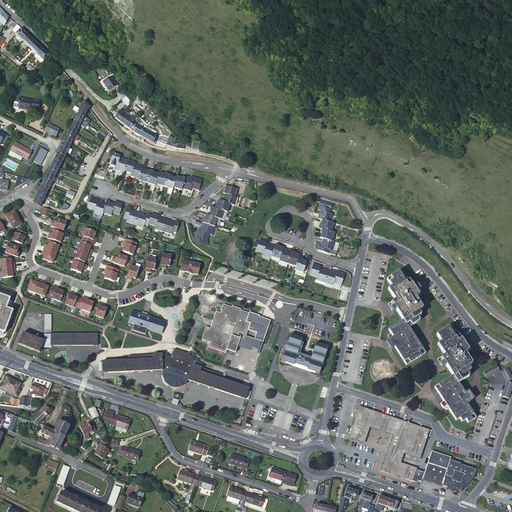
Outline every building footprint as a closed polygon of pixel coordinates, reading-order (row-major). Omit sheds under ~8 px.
[(0,22),(4,26),(5,23),(9,17),(5,13),(0,19),(0,22)] [(23,41),(28,35),(21,28),(17,25),(14,29),(17,32),(15,33),(23,41)] [(23,41),(30,47),(35,41),(34,40),(28,35),(23,41)] [(35,41),(30,47),(36,54),(42,48),(35,41)] [(43,61),(49,55),(42,48),(36,54),(43,61)] [(36,54),(35,56),(41,62),(43,61),(36,54)] [(28,64),(25,69),(31,73),(35,69),(28,64)] [(61,76),(65,72),(61,67),(56,70),(61,76)] [(118,85),(112,76),(103,82),(108,91),(118,85)] [(66,90),(74,85),(70,79),(62,85),(66,90)] [(26,97),(26,96),(19,94),(18,99),(19,101),(18,106),(28,108),(30,106),(38,107),(40,99),(31,97),(31,98),(26,97)] [(78,113),(84,116),(89,107),(83,100),(79,109),(77,113),(78,113)] [(115,118),(124,125),(130,118),(129,118),(131,116),(126,112),(122,109),(115,118)] [(90,120),(84,116),(78,113),(75,117),(82,121),(87,124),(90,120)] [(82,121),(75,117),(73,122),(79,126),(80,125),(82,121)] [(130,118),(124,125),(129,129),(134,122),(130,118)] [(134,122),(129,129),(133,132),(139,125),(139,124),(141,122),(137,119),(134,122)] [(79,126),(73,122),(68,131),(75,135),(79,126)] [(147,126),(141,122),(139,124),(139,125),(133,132),(139,135),(143,128),(146,126),(147,126)] [(47,124),(44,131),(56,136),(59,129),(47,124)] [(145,139),(150,131),(151,129),(146,126),(143,128),(139,135),(145,139)] [(75,135),(68,131),(67,135),(63,141),(70,145),(73,139),(77,142),(79,137),(75,135)] [(156,135),(150,131),(145,139),(152,143),(154,140),(156,141),(158,136),(158,135),(157,134),(156,135)] [(166,145),(168,139),(160,136),(157,142),(166,145)] [(176,148),(178,143),(177,143),(168,139),(166,145),(176,148)] [(57,153),(64,157),(70,145),(63,141),(59,149),(57,153)] [(14,142),(10,150),(10,151),(16,154),(27,159),(31,151),(14,142)] [(40,148),(33,162),(40,166),(47,152),(40,148)] [(51,165),(59,168),(64,157),(57,153),(52,164),(51,165)] [(124,171),(127,160),(124,159),(124,160),(119,158),(120,156),(113,154),(109,165),(116,167),(115,170),(123,173),(124,171)] [(135,162),(127,160),(124,171),(126,172),(124,179),(127,180),(129,173),(131,174),(130,176),(138,179),(142,169),(142,166),(139,165),(139,166),(135,165),(135,162)] [(47,174),(54,177),(59,168),(51,165),(48,171),(47,174)] [(138,179),(138,181),(146,183),(150,171),(147,169),(146,170),(145,170),(142,169),(138,179)] [(154,172),(150,171),(146,183),(151,185),(155,186),(155,184),(158,174),(154,173),(154,172)] [(155,184),(164,187),(168,174),(164,173),(164,174),(159,172),(158,174),(155,184)] [(171,194),(173,188),(173,187),(176,178),(171,176),(171,175),(168,174),(164,187),(169,188),(167,193),(171,194)] [(173,188),(181,190),(182,189),(185,178),(182,176),(181,178),(176,176),(176,178),(173,187),(173,188)] [(190,177),(186,176),(185,178),(182,189),(190,191),(191,189),(198,191),(202,179),(191,176),(190,177)] [(22,185),(29,180),(17,177),(16,183),(14,189),(22,185)] [(1,179),(0,179),(0,189),(7,190),(9,181),(1,179)] [(42,183),(40,187),(48,190),(50,186),(42,182),(42,183)] [(230,204),(235,206),(237,197),(235,196),(237,189),(226,185),(223,193),(226,194),(224,198),(223,198),(222,201),(230,204)] [(38,190),(36,195),(44,199),(46,194),(38,190)] [(44,199),(36,195),(33,202),(32,203),(40,207),(44,199)] [(103,213),(105,203),(102,202),(102,203),(97,202),(98,200),(90,197),(87,209),(94,211),(93,213),(101,216),(103,213)] [(110,201),(106,200),(105,203),(103,213),(111,215),(112,213),(119,215),(123,203),(115,201),(114,204),(109,202),(110,201)] [(224,211),(227,212),(230,204),(222,201),(218,200),(216,205),(214,208),(224,211)] [(318,218),(322,220),(330,222),(332,213),(330,212),(331,209),(320,206),(319,210),(321,210),(319,215),(319,214),(318,218)] [(126,222),(134,225),(139,212),(135,211),(135,212),(131,210),(131,208),(127,207),(123,218),(127,219),(126,222)] [(217,219),(221,220),(222,216),(224,211),(214,208),(211,207),(210,211),(211,211),(209,216),(217,219)] [(49,210),(43,208),(40,215),(47,218),(49,210)] [(4,217),(7,224),(16,219),(12,212),(4,217)] [(134,225),(143,228),(144,225),(147,226),(148,224),(151,215),(147,213),(146,216),(142,214),(142,213),(139,212),(134,225)] [(154,229),(162,231),(166,219),(163,218),(163,219),(159,217),(159,215),(151,213),(151,215),(148,224),(155,226),(154,229)] [(209,216),(206,215),(204,219),(203,219),(202,223),(215,227),(216,224),(217,219),(209,216)] [(51,222),(49,226),(54,228),(63,231),(66,222),(55,218),(54,222),(54,223),(51,222)] [(16,219),(7,224),(11,230),(19,226),(16,219)] [(166,219),(162,231),(171,234),(172,232),(176,233),(179,222),(175,220),(174,222),(170,221),(171,220),(166,219)] [(318,228),(322,229),(331,232),(334,223),(330,222),(322,220),(321,224),(319,224),(318,228)] [(198,230),(196,238),(207,241),(209,234),(212,235),(214,228),(215,227),(202,223),(201,226),(200,228),(199,230),(198,230)] [(95,232),(85,228),(81,240),(91,244),(92,245),(94,239),(92,239),(93,236),(95,232)] [(321,233),(320,238),(322,238),(332,241),(335,233),(331,232),(322,229),(320,233),(321,233)] [(48,235),(47,238),(50,239),(60,243),(63,234),(62,234),(53,230),(52,234),(51,235),(48,235)] [(18,234),(14,233),(12,241),(22,244),(26,233),(19,231),(18,234)] [(332,241),(322,238),(321,242),(322,242),(321,247),(319,246),(318,250),(328,253),(329,250),(332,251),(335,242),(332,241)] [(136,243),(124,239),(122,244),(124,244),(123,247),(122,251),(132,255),(136,243)] [(262,256),(270,259),(271,257),(274,246),(271,244),(270,245),(266,244),(267,242),(259,239),(258,242),(256,248),(256,251),(263,253),(262,256)] [(59,245),(49,242),(48,245),(47,247),(44,246),(43,249),(56,254),(59,245)] [(80,242),(77,250),(89,255),(91,251),(88,250),(89,248),(90,245),(80,242)] [(335,256),(339,243),(335,242),(332,251),(329,250),(328,253),(335,256)] [(18,247),(8,243),(5,253),(18,257),(19,254),(16,253),(17,251),(18,247)] [(279,260),(282,249),(283,248),(278,246),(278,245),(275,244),(274,246),(271,257),(279,260)] [(56,254),(43,249),(42,253),(45,254),(44,255),(43,259),(53,262),(56,254)] [(279,261),(287,264),(291,251),(288,250),(287,251),(282,249),(279,260),(279,261)] [(89,255),(77,250),(74,259),(84,262),(85,259),(86,257),(88,258),(89,255)] [(291,251),(287,264),(296,267),(299,257),(299,255),(295,253),(295,252),(291,251)] [(127,257),(117,254),(115,257),(115,259),(112,258),(110,261),(123,266),(127,257)] [(171,255),(161,254),(159,267),(163,268),(164,265),(166,265),(169,266),(171,255)] [(296,267),(295,270),(303,273),(307,261),(302,259),(302,258),(299,257),(296,267)] [(146,258),(144,271),(148,271),(149,269),(150,269),(154,269),(155,259),(146,258)] [(10,259),(0,260),(0,264),(1,269),(14,268),(13,264),(11,264),(10,262),(10,259)] [(188,273),(191,261),(184,259),(184,261),(181,260),(179,271),(184,272),(188,273)] [(83,264),(73,260),(70,269),(80,273),(81,269),(82,268),(84,269),(86,265),(83,264)] [(197,262),(191,261),(188,273),(192,274),(197,275),(199,265),(197,264),(197,262)] [(324,283),(328,270),(325,269),(325,270),(320,268),(321,266),(313,264),(309,275),(317,277),(316,280),(324,283)] [(118,270),(106,266),(105,268),(107,269),(106,271),(104,275),(114,279),(118,270)] [(139,269),(130,266),(125,278),(129,279),(130,277),(135,279),(139,269)] [(14,271),(14,268),(1,269),(2,279),(12,277),(12,272),(14,271)] [(332,271),(328,270),(324,283),(333,285),(333,286),(334,283),(341,285),(345,274),(337,271),(332,270),(332,271)] [(414,288),(402,270),(387,280),(392,287),(388,289),(395,300),(388,305),(393,312),(397,310),(404,321),(389,330),(391,334),(388,336),(390,340),(387,342),(392,350),(395,348),(406,365),(425,354),(409,328),(419,321),(417,317),(421,315),(419,311),(422,309),(415,298),(422,294),(417,286),(414,288)] [(35,293),(39,281),(36,280),(35,282),(33,282),(30,280),(26,290),(35,293)] [(43,282),(39,281),(35,293),(44,296),(47,287),(44,285),(42,285),(43,282)] [(57,288),(52,286),(48,297),(59,302),(63,292),(59,290),(57,290),(57,288)] [(73,293),(69,292),(64,305),(73,308),(73,307),(77,298),(73,296),(72,296),(73,293)] [(13,299),(0,294),(0,333),(2,335),(5,334),(15,311),(11,309),(12,307),(14,307),(15,301),(12,300),(13,299)] [(87,298),(82,297),(81,299),(77,309),(89,313),(93,303),(89,301),(86,300),(87,298)] [(102,304),(98,303),(94,315),(102,319),(106,309),(103,307),(101,307),(102,304)] [(164,320),(129,309),(125,322),(134,325),(132,330),(145,334),(147,329),(159,334),(164,320)] [(249,312),(249,313),(246,321),(250,323),(248,330),(256,333),(254,339),(263,342),(270,320),(259,316),(259,315),(249,312)] [(51,314),(44,314),(44,338),(40,337),(39,339),(22,333),(18,344),(39,352),(41,348),(51,348),(51,346),(97,346),(97,334),(51,334),(51,314)] [(464,344),(452,325),(437,335),(441,342),(438,345),(445,356),(438,360),(443,368),(446,366),(453,376),(435,388),(444,402),(441,404),(443,408),(447,406),(456,421),(460,418),(462,422),(466,419),(468,423),(476,418),(466,404),(473,399),(469,392),(465,394),(458,383),(469,376),(467,373),(470,370),(468,366),(471,364),(465,353),(472,349),(467,341),(464,344)] [(296,364),(299,365),(299,366),(299,367),(300,368),(301,368),(302,368),(302,367),(303,367),(308,368),(307,370),(319,374),(325,356),(328,347),(316,343),(311,358),(299,354),(303,343),(301,342),(302,338),(290,334),(281,361),(294,365),(294,364),(296,364)] [(147,344),(148,340),(135,335),(133,342),(143,345),(144,343),(147,344)] [(263,342),(246,336),(244,340),(240,339),(237,346),(252,351),(253,348),(258,350),(257,353),(258,353),(263,342)] [(511,340),(505,337),(502,343),(511,348),(511,340)] [(202,363),(193,360),(194,357),(187,355),(187,354),(174,349),(171,357),(167,356),(168,353),(164,352),(163,354),(162,354),(128,356),(128,360),(101,361),(102,373),(163,370),(163,374),(164,381),(170,387),(178,388),(185,384),(187,380),(245,399),(248,388),(221,379),(222,375),(201,368),(202,363)] [(498,373),(494,367),(481,376),(485,381),(498,373)] [(500,374),(506,383),(501,398),(508,400),(511,388),(511,385),(510,385),(509,381),(511,379),(511,378),(506,370),(500,374)] [(20,384),(7,377),(2,388),(15,394),(20,384)] [(48,390),(32,384),(30,389),(33,390),(33,393),(34,393),(33,394),(41,397),(42,394),(46,395),(48,390)] [(27,398),(26,398),(21,397),(21,400),(12,399),(11,406),(16,407),(16,405),(26,406),(27,400),(27,398)] [(51,410),(45,406),(38,414),(31,421),(31,423),(38,425),(38,423),(51,410)] [(398,433),(402,421),(359,406),(350,435),(362,439),(368,423),(398,433)] [(92,419),(98,417),(94,407),(88,410),(92,419)] [(113,412),(107,410),(104,418),(106,423),(115,426),(113,429),(120,431),(121,428),(127,430),(130,421),(117,416),(116,416),(113,415),(113,412)] [(7,430),(12,432),(17,420),(18,417),(14,415),(9,426),(7,430)] [(50,446),(59,450),(61,445),(66,447),(68,443),(63,441),(69,426),(60,422),(59,421),(54,432),(43,427),(41,433),(51,438),(48,443),(41,439),(39,439),(38,442),(49,446),(50,446)] [(393,449),(386,472),(413,481),(416,470),(417,468),(401,463),(404,453),(420,459),(430,430),(402,421),(398,433),(400,434),(394,450),(393,449)] [(362,439),(350,435),(349,438),(364,443),(370,427),(393,435),(389,448),(393,449),(394,450),(400,434),(398,433),(368,423),(362,439)] [(84,436),(84,439),(89,436),(87,434),(92,432),(88,424),(83,426),(80,428),(83,435),(84,436)] [(205,445),(191,441),(188,450),(201,455),(202,454),(206,456),(208,447),(205,446),(205,445)] [(94,454),(103,460),(109,450),(108,450),(110,447),(102,442),(94,454)] [(122,446),(120,452),(119,455),(119,456),(136,461),(139,452),(122,446)] [(381,471),(386,472),(393,449),(389,448),(381,471)] [(451,457),(432,450),(428,462),(441,467),(439,475),(445,477),(451,457)] [(249,460),(231,454),(228,463),(246,469),(249,460)] [(47,467),(56,470),(59,464),(49,460),(47,467)] [(431,483),(441,486),(442,485),(445,477),(439,475),(441,467),(428,462),(425,472),(422,480),(431,483)] [(69,468),(64,466),(57,483),(63,486),(69,468)] [(285,472),(272,468),(269,477),(275,479),(274,483),(281,485),(281,483),(292,487),(296,476),(289,473),(289,474),(285,472)] [(268,472),(261,469),(258,476),(265,478),(268,472)] [(194,485),(197,477),(194,475),(187,472),(184,471),(181,470),(178,480),(191,484),(194,485)] [(425,472),(416,470),(413,481),(415,482),(416,480),(421,482),(422,480),(425,472)] [(201,478),(197,477),(194,485),(198,486),(198,487),(212,491),(215,482),(202,478),(201,478)] [(465,484),(445,477),(442,485),(447,487),(447,488),(458,492),(458,490),(460,491),(463,490),(465,484)] [(120,488),(114,486),(108,503),(114,506),(120,488)] [(241,500),(244,501),(247,493),(243,492),(229,487),(226,496),(240,501),(241,500)] [(358,492),(346,488),(343,498),(351,500),(352,496),(356,497),(358,492)] [(103,511),(61,492),(58,498),(57,497),(56,499),(57,499),(56,502),(78,511),(103,511)] [(247,493),(244,501),(248,503),(261,507),(264,498),(251,494),(250,494),(247,493)] [(366,511),(372,511),(374,506),(369,505),(370,502),(371,502),(373,496),(362,493),(358,506),(362,507),(368,509),(367,511),(366,511)] [(142,499),(129,494),(126,503),(139,508),(142,499)] [(121,496),(116,508),(120,510),(125,497),(121,496)] [(387,507),(390,500),(380,496),(375,509),(382,511),(383,506),(387,507)] [(401,503),(390,500),(387,507),(398,511),(399,511),(401,503)] [(408,502),(402,500),(401,503),(399,511),(402,511),(403,511),(405,510),(408,502)]
